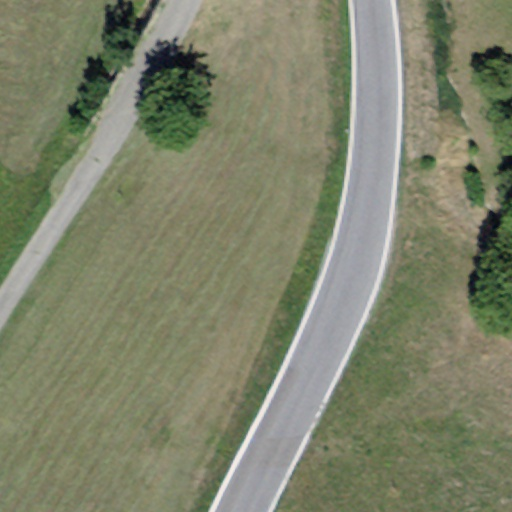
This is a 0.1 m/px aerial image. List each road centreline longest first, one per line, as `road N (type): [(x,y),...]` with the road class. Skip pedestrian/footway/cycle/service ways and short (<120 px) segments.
road 1 (tertiary): [(368,0),(376,96),(356,263),(251,511)]
road 2 (unclassified): [(179,0),(0,320)]
